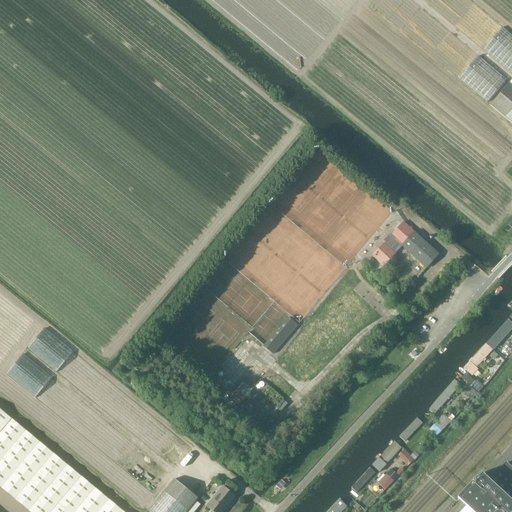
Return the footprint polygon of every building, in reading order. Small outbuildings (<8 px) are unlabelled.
[(511,79),(490,106),(504,118),(511,124),(511,79)] [(395,254),(402,246),(426,268),(439,254),(414,232),(403,222),(390,237),(389,235),(383,241),(385,243),(372,257),(383,267),(396,254),(395,254)] [(288,317),(264,345),(263,346),(273,355),(298,326),(288,317)] [(502,330),(489,345),(494,350),(507,335),(502,330)] [(477,355),(463,370),(468,375),(482,360),(477,355)] [(441,395),(428,410),(433,414),(447,400),(441,395)] [(124,511),(0,409),(0,487),(30,511),(124,511)] [(413,423),(400,437),(405,442),(418,428),(413,423)] [(388,453),(374,467),(379,472),(393,458),(388,453)] [(471,511),(511,511),(511,469),(505,463),(488,481),(482,475),(458,500),(471,511)] [(391,469),(384,476),(392,483),(398,476),(391,469)] [(365,474),(352,488),(357,493),(370,478),(365,474)] [(392,483),(384,476),(377,483),(385,490),(392,483)] [(175,480),(164,492),(149,511),(150,511),(186,511),(198,498),(175,480)] [(222,486),(206,506),(213,511),(223,511),(236,497),(222,486)]
